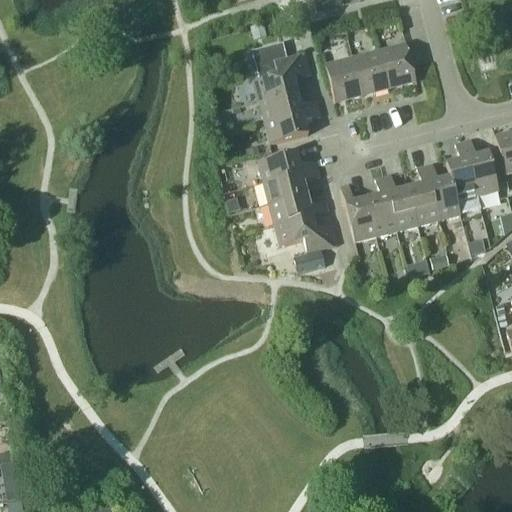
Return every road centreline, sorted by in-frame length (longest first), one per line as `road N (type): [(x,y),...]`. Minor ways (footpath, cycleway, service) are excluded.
road 1 (residential): [(345,259),(325,177),(348,171),(343,151),(459,122)]
road 2 (residential): [(459,122),(428,0)]
